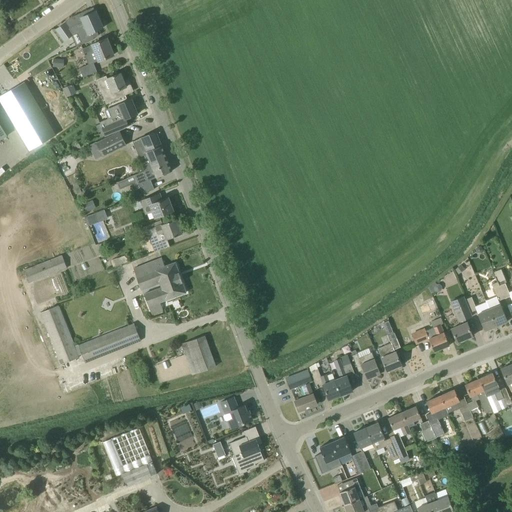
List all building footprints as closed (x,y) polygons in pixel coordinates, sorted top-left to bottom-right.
[(92,17),(89,12),(81,15),(72,18),(57,29),(65,41),(74,34),(70,29),(75,25),(84,21),(89,33),(102,28),(97,15),(92,17)] [(83,77),(97,72),(94,63),(114,55),(107,38),(92,44),(92,45),(82,49),(89,65),(80,68),(83,77)] [(126,86),(121,73),(107,78),(106,76),(96,80),(100,90),(101,90),(107,104),(125,95),(122,88),(126,86)] [(0,99),(30,150),(56,135),(25,83),(0,98),(0,99)] [(66,97),(73,94),(69,85),(63,88),(66,97)] [(125,119),(138,114),(131,99),(112,107),(110,108),(114,116),(108,119),(100,122),(106,136),(109,135),(124,128),(121,120),(125,119)] [(103,157),(127,146),(120,131),(96,143),(103,157)] [(165,154),(162,146),(156,132),(133,141),(139,155),(146,152),(152,168),(153,168),(155,167),(156,170),(160,168),(156,158),(165,154)] [(64,176),(84,167),(77,152),(57,161),(64,176)] [(172,171),(165,154),(156,158),(160,168),(156,170),(155,167),(153,168),(152,168),(141,172),(117,182),(120,189),(132,184),(135,192),(141,190),(143,194),(154,189),(151,180),(172,171)] [(162,200),(160,194),(141,201),(146,213),(153,211),(155,218),(173,211),(168,197),(162,200)] [(94,208),(90,200),(84,203),(87,211),(94,208)] [(99,221),(95,212),(86,216),(90,225),(99,221)] [(179,226),(177,219),(161,224),(161,225),(155,227),(147,230),(152,241),(155,251),(170,245),(168,239),(182,233),(182,232),(180,226),(179,226)] [(29,283),(67,268),(62,255),(24,270),(29,283)] [(118,258),(111,261),(113,267),(120,264),(118,258)] [(165,266),(162,258),(134,269),(142,289),(154,285),(155,285),(161,283),(161,287),(144,294),(149,306),(152,315),(164,311),(160,302),(186,292),(175,262),(165,266)] [(461,264),(455,269),(459,274),(465,269),(461,264)] [(511,291),(509,292),(505,283),(507,283),(501,269),(494,272),(498,282),(505,298),(510,296),(511,300),(511,291)] [(500,305),(499,301),(505,298),(498,282),(492,284),(497,296),(486,301),(489,309),(496,326),(508,321),(501,304),(500,305)] [(457,342),(473,336),(466,319),(472,316),(471,312),(466,299),(464,296),(451,301),(461,325),(452,329),(457,342)] [(471,312),(477,310),(472,297),(466,299),(468,304),(471,312)] [(430,302),(428,303),(431,310),(436,308),(433,301),(430,302)] [(79,357),(75,347),(59,305),(40,313),(61,365),(79,357)] [(485,331),(496,326),(489,309),(478,314),(485,331)] [(444,332),(441,324),(443,323),(441,318),(424,325),(423,324),(411,329),(413,334),(412,334),(416,344),(429,338),(434,351),(450,345),(444,332)] [(388,321),(382,323),(385,329),(391,327),(388,321)] [(78,345),(79,346),(83,356),(85,363),(141,341),(134,323),(78,345)] [(387,371),(401,365),(395,349),(400,347),(396,337),(394,332),(388,335),(391,343),(378,349),(387,371)] [(193,375),(216,366),(205,335),(181,344),(193,375)] [(359,357),(357,353),(352,355),(359,371),(363,370),(367,379),(381,373),(375,359),(374,359),(372,352),(359,357)] [(341,395),(353,391),(347,376),(354,373),(348,355),(340,358),(344,368),(338,370),(340,378),(335,380),(341,395)] [(511,364),(502,369),(511,391),(511,390),(511,364)] [(321,376),(318,369),(311,372),(316,385),(322,382),(329,400),(341,395),(335,380),(330,382),(327,374),(321,376)] [(317,404),(309,383),(312,381),(308,370),(286,378),(290,390),(303,385),(307,396),(295,401),(299,411),(317,404)] [(500,390),(498,384),(493,373),(479,379),(484,390),(486,396),(494,392),(498,400),(503,398),(508,409),(511,406),(511,402),(506,387),(500,390)] [(486,396),(484,390),(479,379),(465,384),(470,396),(478,393),(486,413),(493,410),(486,396)] [(459,401),(454,389),(441,395),(448,413),(460,408),(465,421),(473,417),(470,411),(465,398),(459,401)] [(436,438),(445,434),(439,419),(446,416),(445,415),(448,413),(441,395),(427,401),(432,413),(427,415),(436,438)] [(238,408),(234,397),(221,402),(226,414),(223,416),(225,421),(228,421),(231,428),(253,420),(249,411),(247,411),(244,405),(238,408)] [(465,398),(470,411),(478,407),(479,407),(476,400),(467,404),(465,398)] [(199,401),(193,403),(196,409),(202,407),(199,401)] [(402,412),(408,423),(414,421),(421,418),(416,406),(402,412)] [(186,409),(139,428),(104,442),(117,476),(122,474),(127,486),(157,474),(152,461),(200,442),(186,409)] [(408,423),(402,412),(389,418),(394,429),(400,427),(404,435),(411,432),(409,428),(410,428),(408,423)] [(426,442),(436,438),(427,415),(426,415),(429,421),(421,424),(423,430),(421,431),(426,442)] [(385,440),(383,438),(385,437),(378,422),(366,427),(373,443),(376,450),(386,446),(393,461),(399,458),(391,438),(385,440)] [(360,448),(373,443),(366,427),(354,433),(360,448)] [(243,431),(233,434),(234,440),(245,437),(243,431)] [(401,458),(408,455),(398,434),(390,437),(391,438),(399,458),(400,459),(401,458)] [(339,457),(351,452),(344,437),(332,442),(339,457)] [(220,441),(213,444),(216,452),(223,449),(220,441)] [(326,463),(339,457),(332,442),(320,447),(326,463)] [(253,450),(251,445),(233,453),(240,469),(245,467),(249,476),(241,479),(244,486),(252,483),(251,481),(260,477),(259,475),(268,471),(258,448),(253,450)] [(365,471),(371,469),(363,451),(357,453),(365,471)] [(359,474),(365,471),(357,453),(351,456),(359,474)] [(335,484),(342,481),(340,475),(333,478),(335,484)] [(357,478),(349,481),(352,488),(340,492),(345,505),(364,497),(360,488),(357,480),(357,478)] [(364,497),(345,505),(347,511),(369,511),(368,507),(371,505),(367,496),(364,497)] [(442,511),(454,511),(455,511),(448,496),(438,500),(442,511)] [(430,511),(442,511),(438,500),(428,504),(430,511)] [(394,501),(378,507),(380,511),(391,511),(398,510),(395,502),(394,501)]
